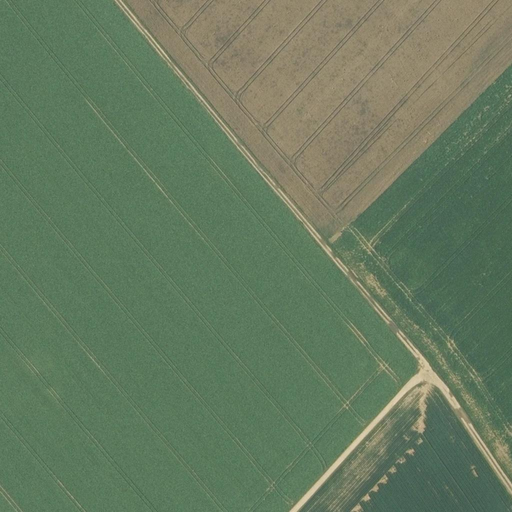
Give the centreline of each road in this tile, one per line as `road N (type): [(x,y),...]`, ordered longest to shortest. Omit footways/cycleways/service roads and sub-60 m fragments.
road 1 (track): [(425,368),(118,0)]
road 2 (track): [(294,511),(425,368)]
road 3 (track): [(425,368),(511,489)]
